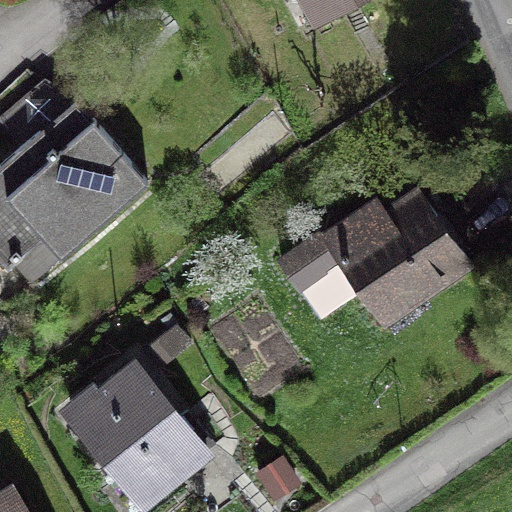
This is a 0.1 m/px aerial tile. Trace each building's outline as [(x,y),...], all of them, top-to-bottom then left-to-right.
[(308,0),(317,15),(345,0),(308,0)] [(0,119),(23,146),(0,165),(0,257),(8,266),(44,235),(61,255),(147,179),(120,147),(148,123),(105,74),(78,99),(43,77),(0,113),(0,119)] [(325,234),(323,230),(281,259),(299,285),(325,267),(344,294),(358,284),(382,319),(469,259),(419,187),(386,209),(378,197),(325,234)] [(207,448),(135,360),(71,412),(143,500),(207,448)] [(284,458),(256,476),(276,506),(304,489),(284,458)] [(0,511),(24,511),(10,489),(0,494),(0,511)]
